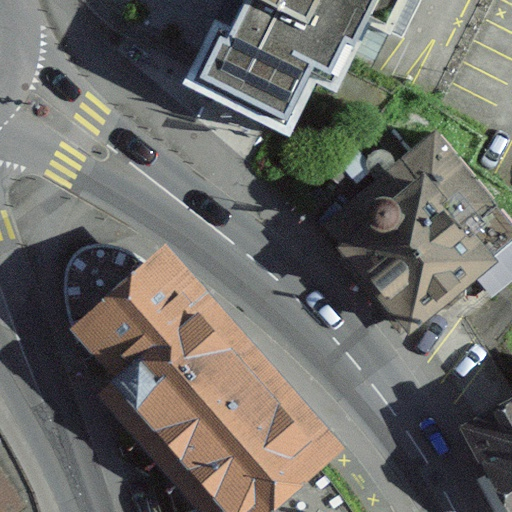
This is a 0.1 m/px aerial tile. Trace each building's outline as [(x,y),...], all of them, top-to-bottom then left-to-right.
[(246,0),(219,53),(203,84),(309,138),(336,85),(356,96),(389,114),(422,80),(377,55),(390,30),(405,38),(408,31),(420,37),(438,0),(246,0)] [(511,210),(449,128),(413,156),(405,145),(398,143),(391,143),(385,146),(380,152),(378,158),(378,165),(387,176),(337,214),(355,237),(341,247),(412,338),(481,285),(486,291),(511,271),(511,210)] [(213,511),(269,511),(347,443),(167,241),(156,251),(142,241),(130,234),(112,230),(96,235),(86,244),(79,255),(77,269),(78,283),(81,297),(86,313),(74,324),(119,373),(103,388),(213,511)] [(511,394),(474,414),(511,489),(511,394)] [(0,511),(8,511),(39,491),(0,433),(0,511)] [(201,511),(199,501),(173,508),(173,511),(201,511)]
